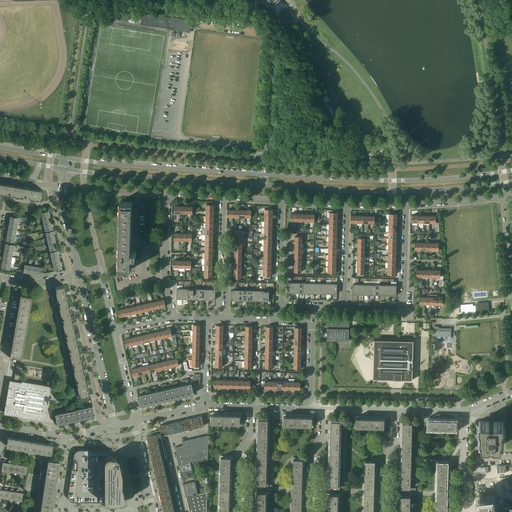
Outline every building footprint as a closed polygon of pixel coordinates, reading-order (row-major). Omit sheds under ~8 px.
[(171,18),(142,14),(140,25),(160,27),(167,28),(166,30),(170,30),(170,29),(190,32),(190,28),(191,20),(171,17),(171,18)] [(319,92),(331,117),(336,115),(332,106),(329,107),(327,102),(329,101),(327,95),(325,90),(319,92)] [(11,185),(0,183),(0,193),(10,195),(11,185)] [(27,188),(20,187),(11,185),(10,195),(25,198),(27,188)] [(43,190),(27,188),(25,198),(41,200),(43,190)] [(120,201),(120,206),(119,269),(130,270),(130,258),(139,259),(139,250),(131,249),(132,202),(120,201)] [(54,288),(58,303),(68,301),(64,285),(54,288)] [(12,353),(10,353),(9,358),(18,360),(18,357),(21,358),(22,355),(31,300),(32,297),(20,295),(20,298),(21,298),(12,353)] [(68,301),(58,303),(61,319),(71,316),(68,301)] [(468,306),(457,307),(458,314),(489,311),(488,302),(476,303),(476,307),(469,308),(468,306)] [(125,315),(124,309),(118,310),(117,307),(115,307),(117,312),(118,312),(119,317),(125,315)] [(71,316),(61,319),(65,334),(75,332),(71,316)] [(348,341),(349,321),(324,320),(323,337),(327,337),(327,340),(348,341)] [(434,336),(451,337),(451,328),(438,328),(438,326),(434,326),(434,336)] [(78,348),(76,339),(75,332),(65,334),(69,350),(78,348)] [(394,378),(398,378),(401,379),(412,380),(413,340),(374,339),(373,375),(374,375),(374,377),(378,377),(380,379),(380,377),(384,377),(387,379),(388,377),(389,377),(390,379),(391,379),(394,378)] [(78,348),(69,350),(72,365),(82,363),(78,348)] [(82,363),(72,365),(76,381),(85,379),(82,363)] [(85,379),(76,381),(79,397),(89,395),(85,379)] [(4,412),(4,414),(44,421),(48,398),(50,387),(50,386),(21,381),(21,382),(20,382),(14,381),(9,380),(9,382),(9,385),(7,393),(5,403),(5,405),(4,412)] [(218,413),(217,414),(211,414),(211,423),(225,423),(226,414),(220,414),(220,413),(218,413)] [(231,414),(230,414),(226,414),(225,423),(240,424),(240,414),(234,414),(231,414)] [(290,415),(290,416),(284,416),(283,425),(297,425),(298,416),(292,416),(292,415),(290,415)] [(304,416),(298,416),(297,425),(312,426),(312,416),(306,416),(306,415),(304,415),(304,416)] [(495,415),(488,415),(487,421),(479,421),(479,428),(480,428),(479,438),(480,438),(480,445),(488,445),(488,444),(492,444),(492,446),(500,446),(501,439),(502,439),(502,429),(503,429),(503,421),(494,421),(495,415)] [(202,416),(194,417),(197,427),(204,425),(202,416)] [(197,427),(194,417),(188,419),(190,429),(197,427)] [(362,417),(362,418),(356,417),(355,427),(370,427),(370,418),(364,418),(364,417),(362,417)] [(376,418),(375,418),(370,418),(370,427),(384,428),(384,418),(378,418),(378,417),(376,417),(376,418)] [(258,418),(258,421),(258,425),(257,425),(257,428),(258,428),(258,435),(267,435),(268,419),(258,418)] [(188,419),(181,421),(183,430),(190,429),(188,419)] [(434,419),(428,419),(427,429),(442,429),(442,420),(436,420),(436,419),(434,419)] [(448,420),(447,420),(442,420),(442,429),(456,429),(456,420),(450,420),(450,419),(448,419),(448,420)] [(330,430),(330,437),(339,437),(340,420),(330,420),(330,427),(329,430),(330,430)] [(181,421),(174,422),(176,432),(183,430),(181,421)] [(174,422),(167,424),(169,433),(176,432),(174,422)] [(402,422),(402,424),(402,429),(402,431),(402,438),(411,439),(412,422),(402,422)] [(160,425),(160,428),(161,432),(162,435),(169,433),(167,424),(160,425)] [(149,438),(147,439),(148,442),(149,445),(150,449),(150,452),(151,456),(152,459),(153,463),(153,465),(154,469),(155,472),(156,476),(156,479),(157,483),(158,486),(159,490),(160,493),(161,497),(161,500),(162,504),(163,506),(164,511),(179,511),(179,510),(177,503),(176,497),(174,490),(173,483),(171,476),(170,469),(168,462),(166,455),(165,449),(163,442),(162,435),(161,432),(156,433),(148,435),(149,438)] [(208,435),(182,441),(183,445),(175,447),(176,454),(208,447),(208,435)] [(267,435),(258,435),(258,442),(257,442),(257,444),(258,444),(258,451),(267,451),(267,435)] [(23,439),(8,437),(6,446),(21,449),(23,439)] [(339,437),(330,437),(330,443),(329,443),(329,446),(330,446),(330,453),(339,453),(339,437)] [(411,439),(402,438),(402,445),(401,445),(401,448),(402,448),(402,455),(411,455),(411,439)] [(37,442),(23,439),(21,449),(36,451),(37,442)] [(53,444),(37,442),(36,451),(51,454),(53,444)] [(208,447),(176,454),(179,464),(191,461),(208,457),(208,447)] [(68,495),(68,496),(68,497),(68,498),(68,499),(69,499),(69,500),(70,501),(71,501),(71,502),(72,502),(73,502),(74,502),(76,502),(103,502),(120,502),(123,502),(124,502),(125,502),(126,502),(126,501),(127,501),(127,500),(128,500),(128,499),(129,499),(129,498),(129,497),(129,496),(129,495),(121,458),(120,457),(120,456),(119,456),(118,456),(118,455),(117,455),(113,455),(113,451),(113,450),(98,450),(82,450),(80,450),(79,450),(78,450),(77,450),(77,451),(76,451),(75,451),(75,452),(74,453),(74,454),(74,455),(73,455),(68,495)] [(267,451),(258,451),(257,458),(257,460),(257,467),(266,468),(267,451)] [(339,453),(330,453),(329,460),(329,462),(329,469),(339,469),(339,453)] [(411,455),(402,455),(402,462),(401,462),(401,464),(401,471),(411,471),(411,455)] [(208,463),(208,457),(191,461),(192,467),(208,463)] [(221,457),(221,473),(230,473),(230,457),(221,457)] [(48,462),(40,511),(51,511),(59,461),(48,459),(48,462)] [(293,459),(293,467),(293,475),(302,475),(303,459),(293,459)] [(192,469),(192,467),(191,461),(179,464),(180,471),(192,469)] [(365,461),(365,469),(365,477),(374,477),(375,461),(365,461)] [(437,462),(437,470),(437,479),(446,479),(447,463),(437,462)] [(266,468),(257,467),(257,474),(256,474),(256,476),(257,476),(257,483),(266,484),(266,468)] [(194,476),(192,469),(180,471),(182,479),(194,476)] [(339,469),(329,469),(329,476),(328,476),(328,478),(329,478),(329,485),(338,486),(339,469)] [(411,471),(401,471),(401,478),(400,478),(400,480),(401,480),(401,487),(410,487),(411,471)] [(230,473),(221,473),(220,489),(230,490),(230,473)] [(302,475),(293,475),(292,491),(302,491),(302,475)] [(374,477),(365,477),(364,493),(374,493),(374,477)] [(446,479),(437,479),(437,495),(446,495),(446,479)] [(198,494),(197,489),(195,481),(183,484),(186,496),(198,494)] [(206,511),(207,492),(207,487),(206,485),(204,486),(205,487),(197,489),(198,494),(186,496),(189,511),(206,511)] [(230,490),(220,489),(220,506),(229,506),(230,490)] [(302,491),(292,491),(292,508),(301,508),(302,491)] [(265,506),(266,492),(257,492),(256,498),(256,497),(256,500),(256,506),(265,506)] [(374,493),(364,493),(364,510),(373,510),(374,497),(374,493)] [(338,494),(329,494),(328,499),(328,502),(328,511),(337,511),(338,494)] [(410,496),(401,495),(401,501),(400,501),(400,504),(400,510),(410,510),(410,496)] [(446,495),(437,495),(436,511),(445,511),(446,495)] [(492,495),(477,497),(478,511),(494,511),(493,495),(492,495)]
